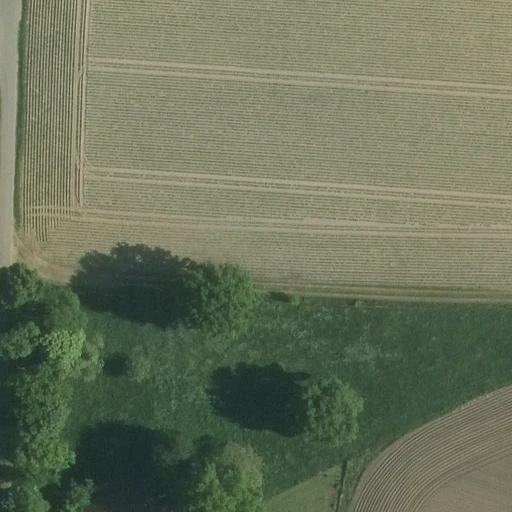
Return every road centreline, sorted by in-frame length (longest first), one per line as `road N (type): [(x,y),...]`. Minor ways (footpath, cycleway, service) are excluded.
road 1 (track): [(3,261),(41,274),(131,284),(511,302)]
road 2 (unclassified): [(8,27),(0,405)]
